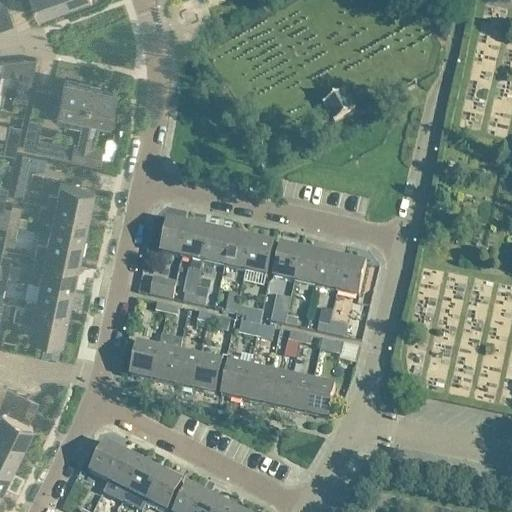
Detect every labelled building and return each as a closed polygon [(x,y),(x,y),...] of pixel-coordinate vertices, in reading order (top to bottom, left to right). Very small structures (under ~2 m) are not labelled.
[(5,0),(0,0),(0,19),(2,23),(13,19),(5,0)] [(62,0),(61,0),(22,0),(31,0),(35,10),(62,0)] [(14,93),(26,96),(32,66),(20,64),(14,93)] [(64,73),(57,106),(55,115),(80,120),(88,79),(64,73)] [(74,135),(70,152),(70,153),(99,159),(103,141),(93,138),(97,115),(106,117),(113,84),(88,79),(80,120),(77,136),(74,135)] [(354,112),(343,93),(322,105),(333,124),(354,112)] [(41,115),(29,113),(22,142),(35,144),(41,115)] [(9,118),(6,132),(18,135),(21,121),(9,118)] [(18,135),(6,132),(3,147),(15,149),(18,135)] [(44,165),(46,153),(46,152),(22,148),(20,160),(19,166),(18,167),(14,186),(24,189),(28,169),(27,168),(28,162),(44,165)] [(58,176),(55,189),(49,187),(46,199),(87,208),(92,183),(58,176)] [(8,182),(8,181),(0,179),(0,192),(6,194),(8,182)] [(12,198),(8,217),(17,219),(21,200),(12,198)] [(46,199),(46,200),(40,198),(37,212),(50,214),(48,225),(81,233),(87,208),(46,199)] [(8,217),(3,237),(13,239),(17,219),(8,217)] [(180,259),(187,227),(165,222),(158,254),(180,259)] [(45,238),(39,237),(37,237),(34,250),(76,259),(81,233),(48,225),(45,238)] [(187,227),(180,259),(192,262),(190,271),(199,273),(201,264),(208,232),(187,227)] [(208,232),(201,264),(222,269),(229,236),(208,232)] [(229,236),(222,269),(242,273),(250,241),(229,236)] [(272,246),(250,241),(242,273),(265,278),(272,246)] [(292,284),(299,252),(277,247),(270,279),(292,284)] [(11,250),(1,248),(0,252),(0,268),(7,270),(11,250)] [(34,250),(32,260),(40,262),(37,276),(70,283),(76,259),(34,250)] [(320,256),(299,252),(292,284),(313,289),(320,256)] [(320,256),(313,289),(335,294),(342,261),(320,256)] [(364,266),(342,261),(335,294),(357,299),(364,266)] [(27,292),(25,300),(65,308),(70,283),(37,276),(33,294),(27,292)] [(153,278),(149,296),(148,297),(172,302),(176,282),(153,278)] [(196,297),(193,297),(191,306),(194,307),(204,308),(207,290),(198,288),(196,297)] [(233,315),(237,296),(228,294),(224,313),(233,315)] [(191,306),(193,297),(184,295),(183,304),(191,306)] [(237,296),(233,315),(246,317),(248,309),(237,307),(239,297),(237,296)] [(65,308),(25,300),(15,298),(12,311),(28,314),(26,327),(59,334),(65,308)] [(156,304),(154,313),(164,315),(166,306),(156,304)] [(166,306),(164,315),(176,317),(178,309),(166,306)] [(209,315),(199,313),(197,322),(207,324),(209,315)] [(209,315),(207,324),(218,326),(217,331),(228,333),(230,320),(209,315)] [(283,326),(285,317),(276,315),(274,324),(283,326)] [(285,317),(283,326),(296,328),(297,320),(285,317)] [(256,339),(259,326),(241,322),(238,335),(256,339)] [(327,327),(325,335),(344,339),(347,326),(328,322),(327,327)] [(325,335),(327,327),(318,324),(316,333),(325,335)] [(259,326),(256,339),(271,342),(274,329),(259,326)] [(290,333),(288,341),(298,344),(300,335),(290,333)] [(300,335),(298,344),(309,346),(311,338),(300,335)] [(157,349),(149,382),(170,387),(178,354),(169,352),(172,341),(160,338),(158,350),(157,349)] [(344,345),(322,340),(319,352),(341,356),(344,345)] [(149,382),(157,349),(134,344),(127,377),(149,382)] [(199,359),(178,354),(170,387),(191,391),(199,359)] [(231,357),(228,365),(227,365),(220,397),(242,402),(249,370),(239,368),(241,359),(231,357)] [(199,359),(191,391),(213,396),(221,364),(199,359)] [(251,362),(249,370),(242,402),(262,407),(270,374),(260,372),(261,364),(251,362)] [(270,374),(262,407),(283,412),(290,379),(270,374)] [(311,383),(290,379),(283,412),(304,416),(311,383)] [(7,381),(0,395),(0,403),(1,405),(0,407),(0,433),(21,443),(32,420),(28,418),(17,412),(7,407),(17,386),(7,381)] [(311,383),(304,416),(326,421),(333,388),(311,383)] [(27,391),(17,386),(7,407),(17,412),(27,391)] [(38,396),(27,391),(17,412),(28,418),(38,396)] [(21,443),(0,433),(0,461),(9,467),(21,443)] [(106,481),(121,452),(101,441),(86,471),(106,481)] [(121,452),(106,481),(118,487),(115,493),(122,496),(140,462),(121,452)] [(0,461),(0,485),(9,467),(0,461)] [(122,496),(120,501),(138,511),(144,501),(159,471),(140,462),(122,496)] [(159,471),(144,501),(164,511),(179,482),(159,471)] [(195,511),(204,495),(184,484),(169,511),(195,511)] [(219,511),(223,505),(204,495),(195,511),(219,511)]
